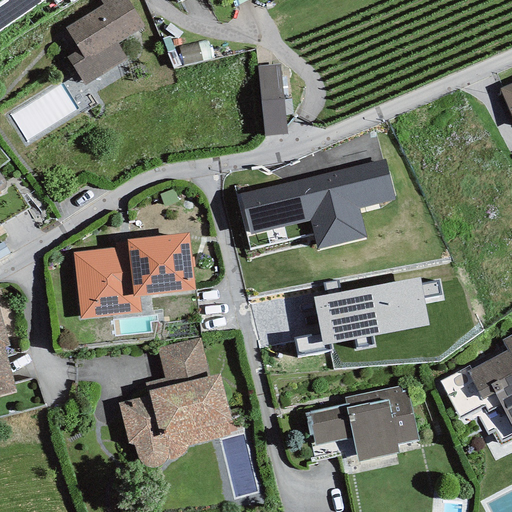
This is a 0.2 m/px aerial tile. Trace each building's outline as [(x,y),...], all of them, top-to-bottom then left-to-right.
[(100,0),(103,4),(65,28),(78,49),(66,56),(84,86),(127,60),(117,44),(144,27),(126,0),(100,0)] [(279,65),(256,67),(264,138),(287,135),(279,65)] [(511,83),(498,89),(511,120),(511,83)] [(386,158),(236,195),(246,236),(310,221),(317,249),(366,237),(360,209),(396,200),(386,158)] [(115,248),(73,253),(80,318),(141,311),(139,298),(195,291),(189,233),(115,241),(115,248)] [(438,281),(420,285),(419,278),(340,293),(338,281),(323,283),(326,295),(313,298),(319,334),(294,339),(297,356),(331,350),(329,344),(428,325),(423,299),(441,295),(438,281)] [(0,397),(16,393),(4,347),(10,345),(0,310),(0,397)] [(506,351),(467,372),(483,401),(495,394),(511,425),(511,333),(500,341),(506,351)] [(145,383),(147,392),(209,377),(200,338),(156,348),(164,378),(145,383)] [(209,377),(147,392),(148,396),(117,403),(128,444),(133,445),(135,450),(139,461),(142,465),(146,467),(152,468),(157,467),(161,465),(165,461),(167,458),(170,460),(175,459),(180,456),(185,451),(188,446),(232,436),(228,422),(232,422),(220,375),(209,377)] [(400,386),(344,398),(346,405),(307,413),(314,446),(353,438),(358,461),(398,453),(396,445),(418,440),(407,391),(401,392),(400,386)] [(243,435),(221,441),(235,498),(257,492),(243,435)]
